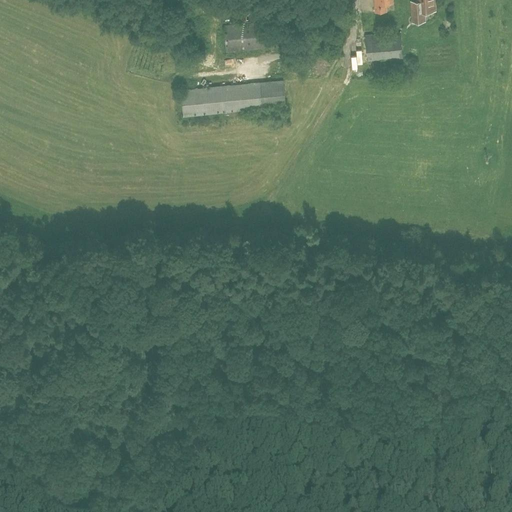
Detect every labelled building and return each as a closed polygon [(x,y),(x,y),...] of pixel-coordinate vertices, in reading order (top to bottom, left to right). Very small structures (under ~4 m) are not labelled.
[(374,0),(376,11),(386,10),(385,2),(393,2),(392,0),(374,0)] [(417,0),(418,1),(412,1),(413,21),(424,20),(424,10),(435,10),(434,0),(417,0)] [(227,50),(281,45),(278,19),(225,25),(227,50)] [(401,32),(366,35),(368,59),(403,56),(401,32)] [(283,80),(182,90),(184,115),(286,105),(283,80)]
